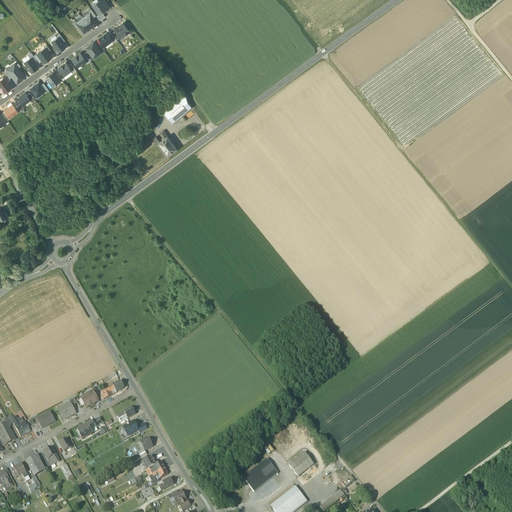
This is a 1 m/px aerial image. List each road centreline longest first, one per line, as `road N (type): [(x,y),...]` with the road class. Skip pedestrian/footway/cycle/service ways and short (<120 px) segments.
road 1 (secondary): [(396,0),(103,214)]
road 2 (track): [(322,54),(511,285)]
road 3 (track): [(208,296),(382,511)]
road 4 (track): [(109,0),(217,130)]
road 5 (residential): [(138,391),(0,463)]
road 6 (residential): [(0,106),(122,15)]
road 7 (track): [(208,296),(127,196)]
road 8 (unclassified): [(65,262),(124,367)]
